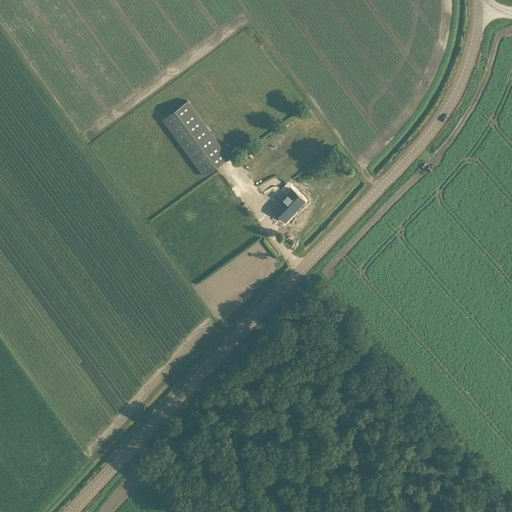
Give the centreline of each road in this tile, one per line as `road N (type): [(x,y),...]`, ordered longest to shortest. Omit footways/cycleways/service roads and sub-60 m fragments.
road 1 (tertiary): [(69,511),(434,121),(471,43),(474,12)]
road 2 (track): [(346,511),(215,356)]
